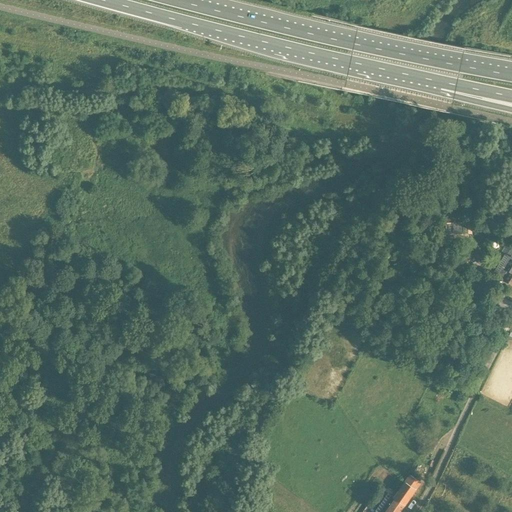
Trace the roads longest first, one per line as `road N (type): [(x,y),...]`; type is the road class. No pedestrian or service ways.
road 1 (trunk): [(491,71),(175,0)]
road 2 (trunk): [(102,0),(413,75)]
road 3 (unclassified): [(416,511),(511,318)]
